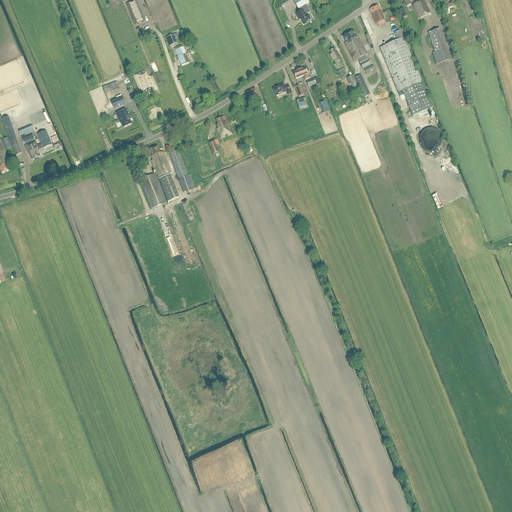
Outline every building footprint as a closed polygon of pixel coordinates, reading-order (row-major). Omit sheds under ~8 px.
[(414,5),(420,18),(431,13),(424,0),(417,4),(415,0),(404,0),(408,7),(411,6),(410,3),(412,2),(414,5)] [(442,0),(446,10),(454,7),(453,4),(448,5),(446,0),(442,0)] [(136,1),(126,5),(135,26),(145,21),(136,1)] [(371,10),(377,25),(386,21),(380,5),(371,10)] [(301,19),(304,25),(311,21),(308,16),(307,16),(304,11),(297,15),(300,20),(301,19)] [(433,53),(436,65),(450,61),(440,30),(428,33),(435,53),(433,53)] [(346,44),(355,62),(368,55),(360,40),(359,41),(355,31),(344,37),(347,43),(346,44)] [(398,41),(380,48),(398,93),(402,92),(412,118),(433,109),(401,31),(395,33),(398,41)] [(177,44),(174,36),(167,39),(170,47),(177,44)] [(189,63),(182,46),(175,49),(180,62),(179,62),(181,67),(189,63)] [(332,54),(330,55),(333,61),(334,60),(337,64),(342,61),(337,53),(336,53),(334,49),(330,51),(332,54)] [(360,64),(363,70),(371,66),(368,60),(360,64)] [(364,70),(366,74),(374,70),(372,66),(364,70)] [(306,69),(300,71),(303,78),(305,77),(306,81),(310,80),(308,74),(310,73),(308,68),(306,69)] [(303,78),(300,71),(298,72),(297,71),(295,72),(295,73),(294,73),(299,85),(303,84),(301,79),(303,78)] [(145,72),(144,72),(135,76),(142,94),(145,93),(146,97),(153,94),(151,89),(154,88),(149,77),(148,78),(145,72)] [(307,83),(309,88),(316,85),(317,87),(319,86),(317,79),(314,80),(307,83)] [(358,92),(355,83),(352,84),(351,79),(347,81),(351,94),(358,92)] [(105,93),(109,92),(119,88),(117,82),(103,88),(103,89),(104,89),(105,93)] [(280,85),(281,86),(273,89),(276,96),(287,92),(288,95),(292,94),(289,86),(285,87),(284,84),(280,85)] [(295,88),(299,97),(303,95),(300,86),(295,88)] [(247,93),(251,102),(260,98),(256,89),(247,93)] [(125,105),(122,97),(111,102),(114,110),(125,105)] [(296,99),(299,108),(306,106),(304,97),(296,99)] [(325,102),(319,104),(323,114),(329,111),(325,102)] [(125,110),(116,114),(120,124),(121,124),(123,128),(131,125),(129,119),(128,117),(129,117),(125,110)] [(232,135),(226,121),(224,117),(216,121),(218,125),(217,126),(218,129),(216,129),(220,139),(224,138),(224,135),(227,134),(227,137),(232,135)] [(420,141),(420,144),(422,149),(425,151),(429,152),(434,152),(438,151),(441,148),(442,144),(443,141),(442,137),(440,134),(438,131),(435,130),(430,129),(427,130),(424,131),(422,133),(421,135),(420,137),(420,141)] [(18,144),(13,130),(7,132),(12,147),(16,157),(22,154),(18,144)] [(39,135),(38,135),(41,144),(43,149),(44,150),(52,146),(46,132),(39,135)] [(28,151),(30,155),(32,161),(40,158),(37,151),(39,151),(33,137),(23,141),(27,152),(28,151)] [(11,148),(8,139),(3,140),(7,150),(11,148)] [(0,170),(1,174),(9,171),(8,168),(10,167),(0,141),(0,170)] [(214,141),(209,143),(214,156),(218,154),(215,146),(216,146),(214,141)] [(171,173),(168,164),(163,153),(160,154),(158,147),(150,151),(154,160),(151,161),(158,178),(171,173)] [(178,151),(169,154),(183,193),(195,188),(190,176),(188,176),(178,151)] [(450,167),(454,163),(449,157),(445,161),(450,167)] [(155,175),(140,180),(152,209),(166,203),(155,175)] [(168,176),(159,180),(168,203),(177,199),(168,176)]
